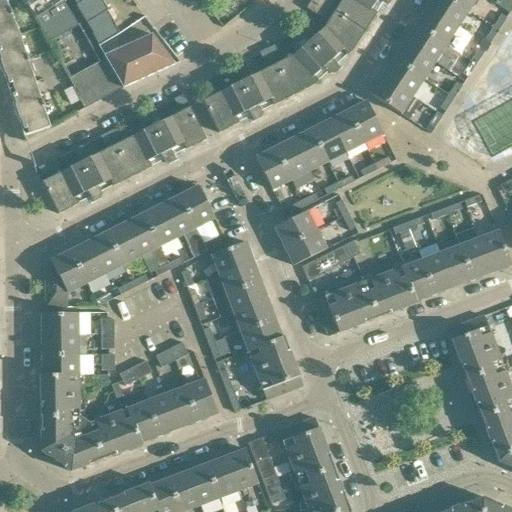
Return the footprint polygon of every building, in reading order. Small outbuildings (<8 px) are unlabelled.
[(34,82),(19,37),(4,0),(0,0),(0,70),(0,71),(2,70),(8,89),(34,82)] [(22,0),(25,4),(35,21),(63,1),(62,0),(22,0)] [(119,33),(100,0),(71,0),(99,44),(119,33)] [(321,19),(322,18),(327,10),(333,1),(333,0),(311,0),(306,9),(321,19)] [(382,5),(384,0),(343,0),(339,6),(333,1),(327,10),(364,35),(377,14),(385,13),(388,9),(382,5)] [(468,11),(450,0),(432,0),(427,8),(457,28),(468,11)] [(450,0),(468,11),(474,0),(450,0)] [(510,12),(511,8),(511,0),(500,0),(498,5),(510,12)] [(427,8),(416,26),(446,45),(458,52),(469,36),(457,28),(427,8)] [(327,72),(338,63),(343,69),(347,65),(347,57),(352,53),(364,35),(327,10),(322,18),(329,22),(323,30),(293,56),(277,65),(294,97),(314,86),(319,82),(318,81),(328,73),(327,72)] [(497,31),(506,17),(501,14),(492,27),(497,31)] [(446,45),(416,26),(404,43),(435,63),(446,45)] [(489,43),(497,31),(492,27),(484,39),(489,43)] [(301,36),(297,30),(289,36),(294,42),(301,36)] [(175,65),(152,35),(104,57),(106,59),(105,59),(122,89),(175,65)] [(435,63),(404,43),(393,60),(424,80),(435,63)] [(263,61),(281,52),(277,45),(259,54),(263,61)] [(476,66),(485,52),(479,49),(471,62),(476,66)] [(424,80),(393,60),(382,77),(413,97),(424,80)] [(467,79),(476,66),(471,62),(462,75),(467,79)] [(226,79),(245,70),(241,63),(223,72),(226,79)] [(110,96),(94,65),(81,72),(97,102),(110,96)] [(248,118),(260,112),(260,113),(273,106),(274,107),(294,97),(277,65),(202,103),(219,135),(239,124),(246,127),(251,125),(248,118)] [(97,102),(81,72),(68,79),(84,109),(97,102)] [(413,97),(382,77),(371,95),(401,115),(402,114),(409,119),(420,101),(413,97)] [(43,109),(34,82),(8,89),(13,106),(12,107),(16,120),(18,120),(23,136),(49,128),(43,109)] [(207,89),(203,82),(194,86),(198,93),(207,89)] [(454,100),(462,87),(456,83),(448,96),(454,100)] [(511,131),(511,103),(508,93),(481,105),(495,139),(511,131)] [(186,102),(183,95),(174,100),(177,106),(186,102)] [(445,113),(454,100),(448,96),(440,109),(445,113)] [(383,135),(374,116),(367,102),(347,112),(364,145),(383,135)] [(150,167),(175,154),(178,161),(183,158),(185,151),(205,141),(189,108),(116,145),(131,178),(151,168),(150,167)] [(140,126),(158,116),(155,109),(137,119),(140,126)] [(364,145),(347,112),(329,121),(346,154),(364,145)] [(435,129),(443,116),(437,113),(429,126),(435,129)] [(346,154),(329,121),(311,130),(328,163),(346,154)] [(104,144),(121,135),(118,128),(100,137),(104,144)] [(328,163),(311,130),(292,140),(309,173),(328,163)] [(309,173),(292,140),(274,149),(291,182),(309,173)] [(112,188),(131,178),(116,145),(42,183),(58,215),(77,205),(85,207),(90,205),(87,199),(99,193),(111,187),(112,188)] [(85,153),(82,147),(73,151),(76,158),(85,153)] [(291,182),(274,149),(255,159),(272,191),(291,182)] [(391,164),(388,158),(374,165),(377,171),(391,164)] [(41,175),(50,170),(47,164),(37,168),(41,175)] [(377,171),(374,165),(361,172),(364,178),(377,171)] [(340,189),(355,182),(352,176),(337,183),(340,189)] [(503,192),(511,187),(511,179),(500,186),(503,192)] [(340,189),(337,183),(324,190),(327,196),(340,189)] [(215,218),(199,187),(198,185),(179,195),(196,228),(215,218)] [(318,201),(315,194),(300,201),(304,208),(318,201)] [(196,228),(179,195),(160,204),(177,237),(183,234),(189,246),(188,247),(193,258),(207,251),(204,245),(204,246),(195,228),(196,228)] [(467,208),(482,202),(479,196),(464,202),(467,208)] [(304,208),(300,201),(287,208),(290,215),(304,208)] [(349,215),(342,201),(336,204),(343,218),(349,215)] [(462,209),(460,203),(445,209),(447,215),(462,209)] [(177,237),(160,204),(141,214),(158,247),(159,247),(177,237)] [(433,220),(447,215),(445,209),(431,214),(433,220)] [(317,231),(307,212),(274,228),(284,247),(317,231)] [(158,247),(141,214),(124,223),(141,256),(150,251),(159,268),(154,270),(157,276),(171,269),(168,263),(167,263),(159,247),(158,247)] [(356,228),(349,215),(343,218),(350,231),(356,228)] [(424,224),(422,218),(407,223),(409,229),(424,224)] [(141,256),(124,223),(106,232),(122,265),(141,256)] [(409,229),(407,223),(393,229),(395,235),(409,229)] [(326,250),(317,231),(284,247),(294,267),(326,250)] [(122,265),(106,232),(87,241),(104,274),(122,265)] [(511,266),(498,232),(479,239),(492,274),(511,266)] [(207,251),(221,244),(218,238),(204,245),(207,251)] [(492,274),(479,239),(459,247),(472,281),(492,274)] [(104,274),(87,241),(69,250),(86,283),(104,274)] [(318,259),(301,267),(306,281),(324,272),(359,253),(354,242),(318,259)] [(253,262),(245,243),(211,256),(218,275),(253,262)] [(472,281),(459,247),(440,254),(453,289),(472,281)] [(86,283),(69,250),(51,260),(54,267),(46,271),(46,308),(68,308),(68,293),(86,283)] [(453,289),(440,254),(421,261),(434,296),(453,289)] [(185,262),(181,256),(168,263),(171,269),(185,262)] [(434,296),(421,261),(402,268),(415,303),(416,302),(434,296)] [(253,262),(218,275),(225,294),(260,281),(253,262)] [(415,303),(402,268),(358,285),(372,321),(417,304),(416,302),(415,303)] [(193,285),(187,270),(181,272),(186,287),(193,285)] [(134,288),(148,281),(145,275),(131,282),(134,288)] [(267,299),(260,281),(225,294),(232,312),(267,299)] [(120,295),(134,288),(131,282),(117,289),(120,295)] [(372,321),(358,285),(314,302),(328,338),(372,321)] [(200,303),(194,289),(188,292),(194,306),(200,303)] [(98,306),(112,299),(109,293),(95,300),(98,306)] [(274,319),(267,299),(232,312),(240,332),(274,319)] [(200,303),(194,306),(200,321),(206,319),(200,303)] [(78,334),(78,314),(41,315),(41,336),(79,335),(78,334)] [(509,383),(483,317),(447,331),(473,397),(509,383)] [(274,319),(240,332),(247,350),(281,337),(274,319)] [(214,341),(209,327),(203,330),(208,343),(214,341)] [(85,356),(85,335),(85,334),(78,334),(79,335),(41,336),(42,356),(79,355),(79,356),(85,356)] [(281,337),(247,350),(251,360),(266,400),(293,390),(303,386),(288,347),(283,336),(281,337)] [(220,356),(214,341),(208,343),(214,358),(220,356)] [(183,343),(174,347),(177,353),(186,348),(185,348),(183,343)] [(174,347),(165,352),(168,357),(172,355),(177,353),(174,347)] [(177,353),(172,355),(175,360),(188,354),(186,348),(177,353)] [(165,352),(156,356),(159,362),(168,357),(165,352)] [(79,375),(79,356),(79,355),(42,356),(42,375),(79,376),(79,375)] [(168,357),(159,362),(162,367),(175,360),(172,355),(168,357)] [(146,361),(133,368),(136,373),(140,371),(149,366),(146,361)] [(140,371),(136,373),(139,379),(152,372),(149,366),(140,371)] [(241,409),(226,372),(224,366),(218,368),(234,412),(241,409)] [(258,403),(244,366),(226,372),(241,409),(258,403)] [(133,368),(120,374),(122,380),(131,375),(136,373),(133,368)] [(131,375),(122,380),(125,386),(139,379),(136,373),(131,375)] [(142,445),(142,444),(128,408),(95,420),(96,421),(90,423),(79,416),(79,410),(84,410),(84,400),(79,400),(79,384),(84,384),(83,375),(79,375),(79,376),(42,375),(40,375),(41,452),(71,472),(142,445)] [(218,415),(204,379),(185,387),(198,422),(218,415)] [(123,397),(118,383),(117,383),(111,385),(116,399),(123,397)] [(511,448),(511,391),(509,383),(473,397),(498,463),(511,448)] [(198,422),(185,387),(166,394),(179,429),(198,422)] [(179,429),(166,394),(146,401),(160,437),(179,429)] [(160,437),(146,401),(128,408),(142,444),(160,437)] [(305,423),(280,432),(286,448),(284,448),(294,474),(289,475),(291,482),(298,480),(332,467),(319,432),(314,419),(305,423)] [(511,469),(511,448),(498,463),(511,469)] [(258,484),(245,450),(226,457),(239,491),(258,484)] [(281,486),(269,456),(255,462),(267,491),(281,486)] [(239,491),(226,457),(206,465),(219,499),(239,491)] [(219,499),(206,465),(187,472),(200,506),(219,499)] [(326,511),(349,511),(332,467),(298,480),(287,484),(294,503),(304,499),(308,510),(326,511)] [(183,511),(200,506),(187,472),(168,479),(180,511),(183,511)] [(150,486),(149,486),(159,511),(180,511),(168,479),(150,486)] [(159,511),(149,486),(150,486),(149,484),(110,499),(114,511),(159,511)] [(286,499),(281,486),(267,491),(272,505),(286,499)] [(482,511),(483,497),(443,511),(482,511)] [(511,511),(511,510),(483,497),(482,511),(511,511)] [(114,511),(110,499),(75,511),(114,511)]
